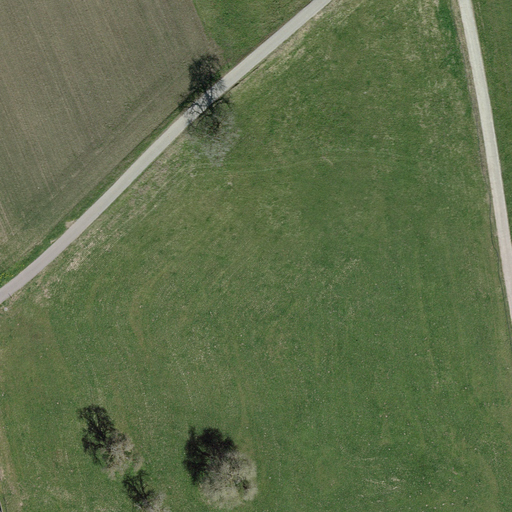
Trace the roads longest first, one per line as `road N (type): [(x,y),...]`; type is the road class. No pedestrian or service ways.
road 1 (track): [(0,299),(214,98),(334,0)]
road 2 (track): [(473,0),(511,136)]
